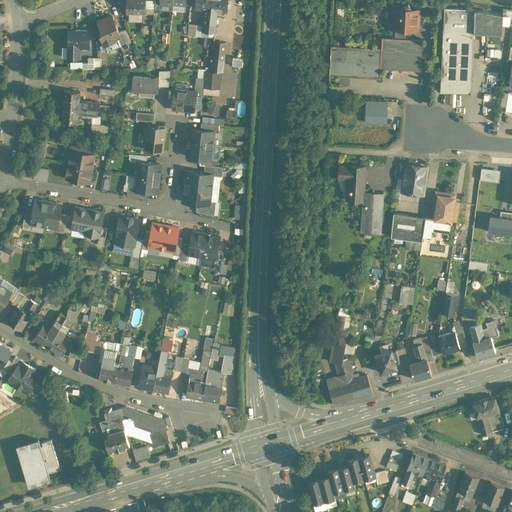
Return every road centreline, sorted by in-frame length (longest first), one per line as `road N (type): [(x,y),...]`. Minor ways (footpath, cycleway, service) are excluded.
road 1 (tertiary): [(273,0),(259,374)]
road 2 (unclassified): [(319,467),(344,451),(390,446),(394,436),(511,475)]
road 3 (residential): [(0,328),(75,374),(171,403)]
road 4 (unknown): [(466,221),(478,38)]
road 5 (residential): [(2,180),(169,213)]
road 6 (primary): [(374,411),(511,372)]
road 7 (residential): [(169,213),(179,119),(161,116),(163,88)]
road 8 (primary): [(45,511),(174,472)]
road 9 (primary): [(374,411),(300,412),(259,374)]
